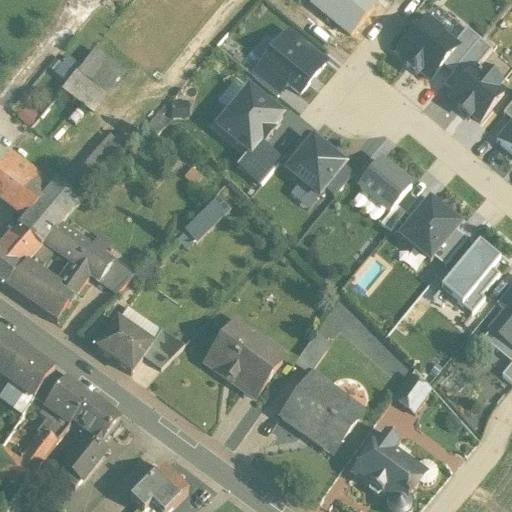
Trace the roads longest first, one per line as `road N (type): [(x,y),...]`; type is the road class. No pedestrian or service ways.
road 1 (tertiary): [(0,316),(266,511)]
road 2 (residential): [(399,16),(350,81),(511,212)]
